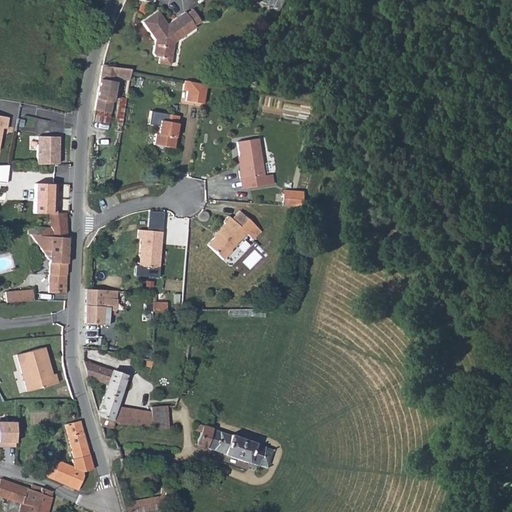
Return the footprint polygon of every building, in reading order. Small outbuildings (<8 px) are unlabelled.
[(156,12),(141,23),(154,41),(151,56),(159,58),(157,64),(169,66),(173,44),(194,28),(193,26),(184,14),(183,13),(166,26),(156,12)] [(185,14),(184,14),(193,26),(194,26),(185,14)] [(90,117),(106,118),(111,83),(125,85),(126,75),(96,70),(91,111),(90,117)] [(200,91),(182,87),(180,97),(179,106),(197,110),(200,91)] [(119,128),(122,104),(115,103),(113,128),(119,128)] [(90,124),(97,126),(105,126),(106,118),(90,117),(90,124)] [(148,150),(168,153),(174,122),(158,119),(157,128),(153,127),(148,150)] [(59,137),(35,135),(35,165),(59,164),(59,137)] [(251,140),(232,142),(235,169),(231,170),(233,181),(240,181),(241,191),(266,188),(265,177),(256,178),(251,140)] [(240,181),(233,181),(234,192),(241,191),(240,181)] [(290,200),(276,198),(275,209),(293,212),(297,197),(290,196),(290,200)] [(206,244),(223,259),(230,251),(229,249),(242,233),(253,241),(261,231),(237,211),(229,222),(226,219),(215,231),(216,233),(206,244)] [(36,228),(37,240),(63,239),(60,214),(45,215),(45,227),(36,228)] [(19,232),(21,240),(46,273),(46,297),(63,297),(63,239),(37,240),(36,228),(19,232)] [(134,242),(138,242),(137,267),(157,268),(157,235),(134,234),(134,242)] [(2,304),(29,304),(29,291),(2,291),(2,304)] [(85,328),(98,329),(102,329),(103,321),(108,321),(108,315),(116,314),(116,294),(86,292),(85,328)] [(41,356),(50,382),(54,381),(46,355),(41,356)] [(41,356),(17,364),(29,399),(61,388),(58,380),(54,381),(50,382),(41,356)] [(87,370),(92,386),(111,392),(102,420),(105,431),(116,434),(118,428),(137,431),(144,409),(150,389),(146,388),(87,370)] [(137,431),(144,433),(158,432),(159,413),(144,409),(137,431)] [(15,422),(0,420),(0,447),(14,447),(15,422)] [(72,432),(75,445),(88,441),(84,428),(72,432)] [(273,474),(278,456),(201,431),(199,439),(204,441),(202,450),(273,474)] [(57,483),(84,495),(89,482),(92,479),(98,478),(93,459),(88,441),(75,445),(80,466),(77,466),(77,468),(79,473),(77,474),(75,472),(64,467),(57,483)] [(474,479),(476,475),(482,465),(474,461),(467,473),(474,479)] [(37,491),(35,495),(0,483),(0,498),(24,508),(23,511),(52,511),(55,504),(56,495),(37,491)] [(161,508),(167,507),(170,487),(163,487),(162,494),(161,508)] [(123,503),(126,511),(145,511),(151,511),(161,508),(162,494),(123,503)]
